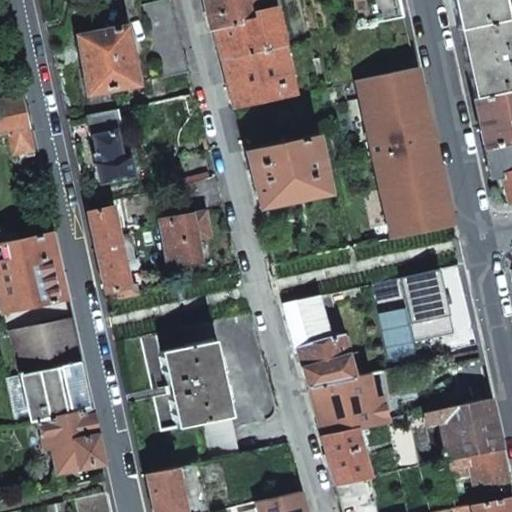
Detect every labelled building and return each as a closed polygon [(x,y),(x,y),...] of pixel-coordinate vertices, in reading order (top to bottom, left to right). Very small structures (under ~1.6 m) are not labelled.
[(152,81),(155,93),(166,91),(162,78),(188,71),(170,0),(159,0),(143,4),(161,78),(152,81)] [(204,0),(204,2),(210,28),(213,27),(255,13),(251,0),(204,0)] [(369,0),(374,23),(404,16),(400,0),(369,0)] [(511,0),(451,0),(457,28),(506,18),(511,16),(511,0)] [(217,43),(221,58),(282,44),(273,7),(255,13),(213,27),(217,43)] [(473,99),(511,90),(511,19),(511,16),(506,18),(457,28),(465,64),(473,99)] [(89,93),(92,106),(112,102),(110,89),(137,84),(127,27),(78,36),(83,65),(89,94),(89,93)] [(228,83),(234,108),(293,95),(282,44),(221,58),(228,83)] [(429,129),(415,67),(356,80),(370,142),(429,129)] [(478,124),(484,148),(511,142),(511,90),(473,99),(478,124)] [(0,134),(7,133),(28,128),(21,94),(0,98),(0,134)] [(97,168),(100,183),(132,176),(128,156),(121,158),(116,137),(115,133),(122,132),(117,110),(86,116),(90,137),(93,136),(96,154),(94,154),(97,168)] [(12,155),(33,150),(28,128),(7,133),(12,155)] [(429,129),(370,142),(373,156),(432,143),(429,129)] [(251,179),(259,208),(327,193),(315,134),(244,150),(251,179)] [(502,174),(508,204),(511,203),(511,142),(484,148),(490,177),(502,174)] [(450,226),(432,143),(373,156),(391,239),(450,226)] [(189,209),(222,204),(214,175),(182,182),(189,209)] [(87,211),(104,292),(107,292),(129,287),(112,206),(87,211)] [(157,221),(165,265),(169,264),(198,259),(191,214),(157,221)] [(0,312),(66,299),(50,230),(17,238),(0,241),(0,312)] [(461,264),(400,277),(412,339),(473,326),(461,264)] [(307,387),(354,377),(350,366),(347,354),(338,357),(332,337),(329,338),(317,296),(284,303),(307,387)] [(20,374),(79,362),(75,341),(70,320),(66,299),(0,312),(0,334),(11,333),(20,374)] [(209,460),(238,453),(210,320),(141,336),(161,431),(202,422),(209,460)] [(465,404),(489,399),(485,378),(480,357),(456,362),(465,404)] [(37,420),(89,409),(84,385),(79,362),(20,374),(25,395),(11,398),(16,424),(37,420)] [(354,428),(386,421),(381,395),(369,398),(364,375),(354,377),(307,387),(321,435),(354,428)] [(465,404),(408,416),(420,465),(449,458),(499,448),(494,423),(489,399),(465,404)] [(55,472),(100,462),(95,435),(89,409),(37,420),(43,448),(50,446),(55,472)] [(368,477),(354,428),(321,435),(334,485),(351,481),(368,477)] [(474,505),(510,497),(505,472),(499,448),(449,458),(450,470),(469,466),(476,499),(472,499),(474,505)] [(151,511),(186,511),(179,476),(177,467),(144,474),(149,498),(151,511)] [(306,511),(300,491),(254,501),(256,511),(306,511)] [(111,511),(107,492),(75,498),(78,511),(111,511)] [(511,511),(511,504),(510,497),(474,505),(470,506),(450,510),(450,511),(511,511)] [(61,511),(60,502),(46,504),(47,511),(61,511)]
